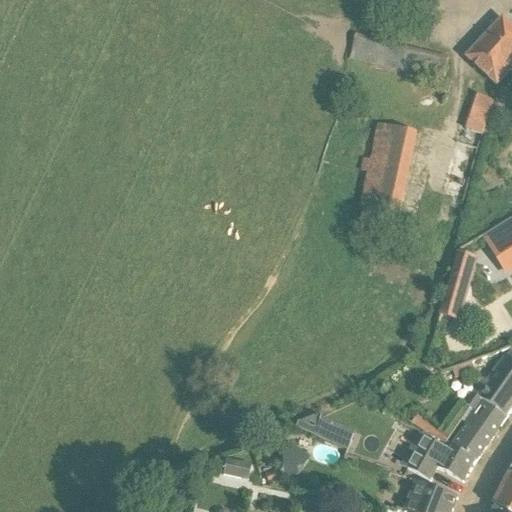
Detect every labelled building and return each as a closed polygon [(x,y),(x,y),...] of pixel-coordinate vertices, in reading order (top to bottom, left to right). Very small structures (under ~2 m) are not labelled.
[(511,27),(504,20),(468,59),(496,87),(511,69),(511,27)] [(418,72),(444,79),(449,59),(356,36),(351,55),(351,59),(417,76),(418,72)] [(480,93),(467,126),(483,133),(496,99),(480,93)] [(360,210),(391,217),(401,220),(419,135),(379,126),(372,162),(365,160),(363,170),(369,172),(360,210)] [(507,277),(511,274),(511,221),(483,239),(507,277)] [(466,303),(479,259),(457,253),(445,297),(466,303)] [(511,412),(511,348),(505,356),(501,364),(494,372),(477,397),(473,394),(466,405),(472,410),(479,401),(505,421),(507,419),(508,419),(511,412)] [(478,462),(505,421),(479,401),(472,410),(477,413),(452,448),(454,449),(478,462)] [(295,428),(313,436),(319,422),(320,422),(321,419),(315,417),(297,424),(295,428)] [(413,424),(446,445),(449,440),(418,417),(413,424)] [(454,449),(452,448),(452,449),(451,448),(449,451),(412,428),(410,430),(394,419),(388,427),(414,443),(412,446),(404,441),(398,451),(396,449),(394,453),(396,455),(392,461),(430,482),(438,469),(453,478),(464,485),(476,464),(478,462),(454,449)] [(354,437),(319,422),(313,436),(349,451),(354,437)] [(280,477),(301,473),(302,467),(310,456),(289,442),(277,462),(280,477)] [(252,465),(226,460),(223,478),(249,483),(252,465)] [(280,479),(278,471),(266,474),(268,482),(280,479)] [(511,511),(511,476),(496,509),(494,511),(511,511)] [(453,511),(458,499),(416,483),(404,511),(453,511)]
